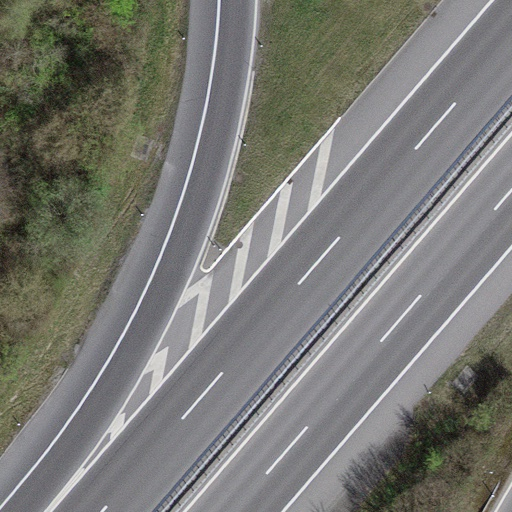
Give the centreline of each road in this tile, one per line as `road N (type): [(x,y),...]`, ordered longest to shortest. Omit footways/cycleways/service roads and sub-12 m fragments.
road 1 (motorway): [(511,35),(101,511)]
road 2 (motorway): [(230,0),(218,103),(192,207),(137,338),(42,511)]
road 3 (motorway): [(238,511),(511,195)]
